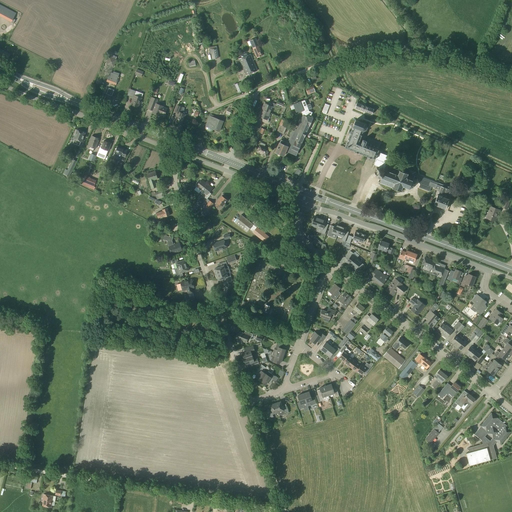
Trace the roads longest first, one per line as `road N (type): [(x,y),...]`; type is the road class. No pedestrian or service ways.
road 1 (track): [(284,510),(0,463)]
road 2 (residential): [(247,402),(176,182),(182,153)]
road 3 (residential): [(511,309),(485,288),(489,271),(302,203)]
road 4 (primary): [(508,269),(306,192)]
road 5 (residential): [(492,394),(336,268)]
road 6 (residential): [(182,153),(4,86)]
road 7 (primary): [(227,161),(86,107)]
